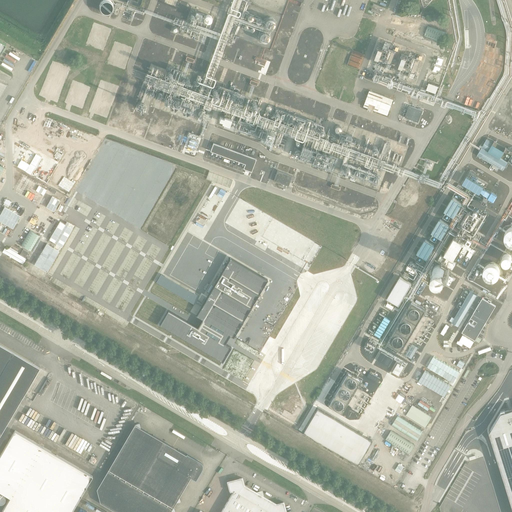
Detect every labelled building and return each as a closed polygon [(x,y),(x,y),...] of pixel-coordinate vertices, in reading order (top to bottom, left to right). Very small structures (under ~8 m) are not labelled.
[(113,8),(113,6),(113,5),(112,4),(111,3),(110,2),(109,2),(107,1),(106,1),(104,2),(103,3),(101,4),(101,6),(101,7),(101,8),(101,9),(101,11),(102,11),(103,12),(104,13),(105,14),(106,14),(107,14),(109,13),(110,13),(111,12),(112,11),(112,10),(113,9),(113,8)] [(374,4),(371,11),(381,14),(383,8),(374,4)] [(214,21),(214,19),(213,18),(212,17),(211,16),(209,15),(208,15),(207,15),(205,16),(204,17),(203,18),(203,19),(203,21),(203,22),(203,23),(204,25),(205,26),(206,26),(208,26),(209,26),(210,26),(211,26),(212,25),(213,24),(213,23),(214,22),(214,21)] [(276,24),(275,22),(274,21),(273,20),(271,19),(270,19),(269,20),(268,20),(267,22),(266,23),(266,24),(267,26),(268,27),(269,28),(271,29),(273,28),(274,27),(275,26),(276,24)] [(447,33),(428,26),(424,36),(443,43),(447,33)] [(271,37),(271,36),(270,35),(269,34),(269,33),(267,33),(266,33),(265,33),(264,33),(263,34),(262,35),(261,36),(261,37),(261,38),(262,39),(263,41),(264,41),(266,42),(267,42),(269,41),(270,39),(271,37)] [(395,54),(401,56),(403,49),(397,47),(395,54)] [(215,97),(247,108),(251,95),(219,85),(215,97)] [(393,99),(369,91),(364,106),(388,115),(393,99)] [(275,110),(275,109),(275,108),(274,107),(273,106),(272,106),(271,105),(269,106),(268,106),(268,107),(267,108),(267,109),(267,111),(268,112),(269,113),(270,114),(271,113),(272,113),(273,112),(274,111),(275,110)] [(407,116),(419,121),(423,110),(410,105),(407,116)] [(277,109),(273,120),(319,135),(322,124),(277,109)] [(342,130),(342,129),(342,128),(341,127),(340,126),(338,125),(336,126),(335,127),(334,128),(334,129),(334,131),(335,132),(336,133),(338,134),(339,133),(341,133),(342,131),(342,130)] [(487,139),(477,155),(503,170),(507,162),(488,151),(493,142),(487,139)] [(256,158),(214,143),(210,150),(245,164),(244,168),(251,171),(256,158)] [(331,168),(336,155),(303,143),(298,156),(331,168)] [(395,172),(400,175),(405,167),(399,164),(395,172)] [(292,176),(277,171),(274,181),(289,186),(292,176)] [(204,173),(202,180),(225,189),(228,181),(204,173)] [(471,174),(465,184),(496,202),(499,195),(488,189),(490,185),(471,174)] [(51,195),(54,190),(48,187),(45,192),(51,195)] [(452,198),(445,211),(454,216),(463,203),(452,198)] [(432,233),(441,239),(449,225),(439,219),(432,233)] [(60,221),(49,239),(62,247),(72,229),(67,226),(69,223),(67,222),(65,224),(60,221)] [(21,245),(30,251),(39,235),(30,230),(21,245)] [(449,259),(450,258),(453,260),(464,242),(454,236),(443,254),(447,256),(446,258),(440,255),(437,260),(452,269),(455,263),(449,259)] [(417,253),(427,258),(435,245),(425,240),(417,253)] [(47,244),(31,270),(44,277),(59,251),(47,244)] [(2,252),(22,264),(26,259),(5,246),(2,252)] [(168,310),(159,325),(222,362),(231,347),(225,343),(230,335),(233,337),(267,279),(230,257),(196,315),(202,319),(198,327),(168,310)] [(444,273),(445,272),(444,271),(444,270),(443,269),(443,268),(442,267),(440,267),(439,266),(438,266),(437,267),(436,267),(435,268),(434,269),(433,270),(433,271),(433,272),(433,273),(433,275),(434,276),(435,277),(436,277),(437,278),(438,278),(439,278),(440,278),(442,277),(443,277),(443,276),(444,275),(444,273)] [(498,275),(498,274),(498,272),(498,271),(497,270),(496,269),(495,268),(494,267),(493,266),(491,266),(490,266),(489,267),(487,267),(486,268),(485,269),(485,270),(484,272),(484,273),(484,274),(484,276),(485,277),(485,278),(486,279),(487,280),(489,280),(490,281),(491,281),(493,281),(494,280),(495,279),(496,279),(497,277),(498,276),(498,275)] [(399,305),(411,283),(400,277),(387,298),(399,305)] [(311,298),(317,302),(323,293),(317,289),(311,298)] [(470,291),(452,322),(459,327),(478,295),(470,291)] [(482,298),(462,333),(475,341),(496,306),(482,298)] [(388,343),(402,351),(426,309),(412,301),(388,343)] [(434,311),(438,304),(431,301),(428,308),(434,311)] [(384,317),(374,334),(380,337),(390,320),(384,317)] [(444,334),(449,326),(446,324),(441,333),(444,334)] [(243,349),(237,361),(251,368),(268,337),(255,330),(244,350),(243,349)] [(461,337),(456,334),(448,347),(452,350),(461,337)] [(474,342),(463,336),(460,341),(471,347),(474,342)] [(0,344),(0,435),(40,368),(0,344)] [(405,355),(411,359),(418,347),(412,344),(405,355)] [(381,352),(376,360),(388,367),(393,359),(381,352)] [(399,375),(405,366),(397,361),(391,370),(399,375)] [(361,380),(346,372),(327,407),(341,414),(347,404),(355,408),(363,393),(356,389),(361,380)] [(378,382),(380,377),(369,372),(367,377),(378,382)] [(436,416),(443,401),(416,388),(410,401),(427,409),(426,411),(436,416)] [(378,407),(388,413),(393,404),(388,402),(386,405),(381,402),(378,407)] [(413,406),(406,416),(425,428),(432,418),(413,406)] [(317,408),(303,432),(345,457),(357,464),(372,440),(317,408)] [(502,411),(489,432),(511,504),(511,409),(505,411),(504,412),(504,411),(502,411)] [(398,416),(392,426),(417,442),(423,432),(398,416)] [(134,424),(97,489),(100,502),(116,511),(169,511),(170,511),(173,507),(176,502),(179,497),(190,477),(195,480),(202,469),(202,468),(202,467),(203,466),(203,465),(202,464),(202,463),(201,463),(201,462),(200,461),(186,453),(186,454),(140,428),(134,424)] [(71,511),(92,476),(15,430),(0,455),(0,491),(10,497),(1,511),(71,511)] [(391,431),(386,440),(409,455),(414,445),(391,431)] [(258,493),(256,492),(244,485),(242,478),(227,481),(230,491),(229,491),(230,491),(232,491),(233,492),(221,511),(202,511),(200,510),(199,511),(285,511),(283,502),(276,504),(261,495),(262,494),(259,492),(258,493)]
